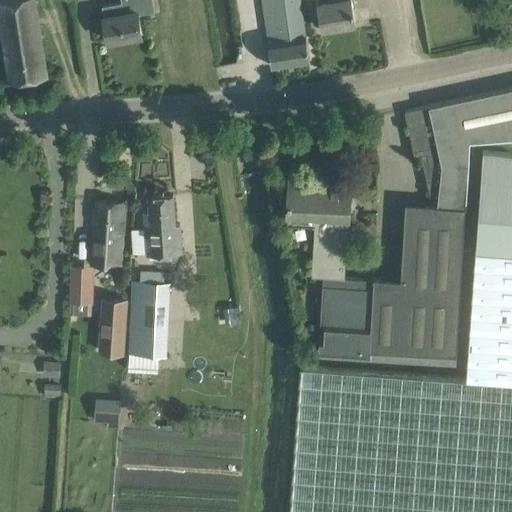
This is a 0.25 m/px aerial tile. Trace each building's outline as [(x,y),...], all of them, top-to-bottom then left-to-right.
[(46,75),(43,55),(32,0),(17,0),(0,3),(0,35),(2,35),(9,81),(46,75)] [(120,0),(121,3),(102,6),(104,17),(104,20),(108,40),(141,34),(138,14),(137,12),(154,9),(152,0),(120,0)] [(269,0),(276,38),(301,34),(296,0),(269,0)] [(316,0),(322,29),(355,23),(351,0),(316,0)] [(301,34),(276,38),(267,39),(271,66),(309,60),(306,35),(301,36),(301,34)] [(431,201),(463,203),(467,138),(511,134),(511,86),(430,104),(428,105),(405,110),(415,156),(421,155),(431,201)] [(475,249),(511,251),(511,152),(481,151),(475,249)] [(309,272),(322,273),(344,275),(344,273),(345,259),(346,250),(348,216),(349,202),(350,182),(349,182),(349,183),(306,181),(306,179),(290,178),(290,177),(289,176),(288,196),(287,210),(286,224),(313,226),(309,272)] [(144,211),(145,226),(147,255),(164,254),(167,259),(176,258),(178,253),(182,253),(180,223),(174,224),(172,194),(148,196),(149,211),(144,211)] [(119,261),(123,221),(124,201),(95,199),(94,219),(90,259),(119,261)] [(344,275),(322,273),(317,353),(452,362),(463,203),(431,201),(404,199),(399,277),(372,275),(344,273),(344,275)] [(511,511),(511,251),(475,249),(466,378),(301,366),(290,511),(511,511)] [(72,261),(70,299),(93,300),(95,262),(72,261)] [(127,353),(157,355),(165,355),(169,282),(163,281),(139,280),(129,279),(125,348),(127,348),(127,353)] [(126,298),(101,296),(97,352),(122,354),(126,298)] [(157,355),(127,353),(126,371),(156,373),(157,355)] [(95,398),(93,417),(105,418),(105,425),(116,426),(118,406),(118,399),(95,398)]
